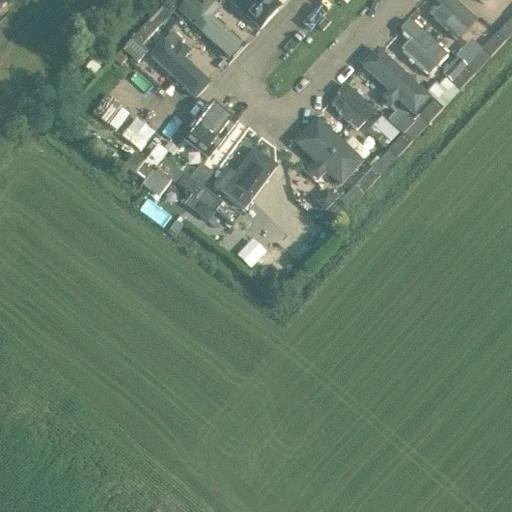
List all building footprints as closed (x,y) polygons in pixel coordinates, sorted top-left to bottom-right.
[(167,0),(163,5),(171,12),(181,0),(167,0)] [(283,10),(272,0),(226,0),(263,32),(283,10)] [(492,35),(453,0),(435,0),(423,14),(471,57),(492,35)] [(511,16),(511,0),(477,0),(505,24),(511,16)] [(245,52),(197,8),(177,31),(225,74),(245,52)] [(147,23),(132,39),(140,46),(154,30),(147,23)] [(463,67),(414,24),(394,46),(442,89),(463,67)] [(496,35),(481,51),(489,58),(503,42),(496,35)] [(197,105),(218,83),(169,39),(149,62),(197,105)] [(428,102),(380,59),(360,81),(408,124),(428,102)] [(465,69),(450,85),(458,92),(472,76),(465,69)] [(399,136),(350,93),(330,115),(378,158),(399,136)] [(434,103),(419,118),(426,125),(441,110),(434,103)] [(238,128),(214,110),(175,161),(199,180),(238,128)] [(363,169),(315,125),(294,148),(342,191),(363,169)] [(402,136),(388,152),(395,159),(410,143),(402,136)] [(283,167),(260,147),(218,196),(241,216),(283,167)] [(371,170),(357,186),(364,193),(379,177),(371,170)] [(295,183),(310,195),(319,183),(304,171),(295,183)] [(200,189),(183,176),(177,184),(194,197),(200,189)] [(307,262),(333,237),(325,228),(336,217),(314,194),(298,210),(304,216),(283,237),(307,262)] [(238,215),(220,203),(214,211),(232,224),(238,215)]
